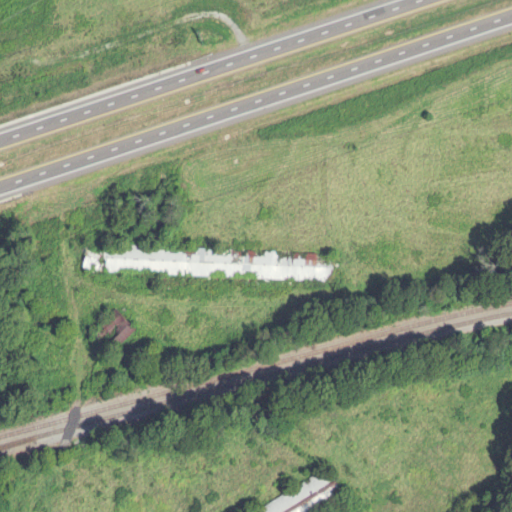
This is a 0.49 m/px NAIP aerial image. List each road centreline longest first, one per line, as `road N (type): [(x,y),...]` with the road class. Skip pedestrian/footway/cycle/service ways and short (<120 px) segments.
road 1 (motorway): [(0,184),(511,14)]
road 2 (motorway): [(415,0),(0,136)]
